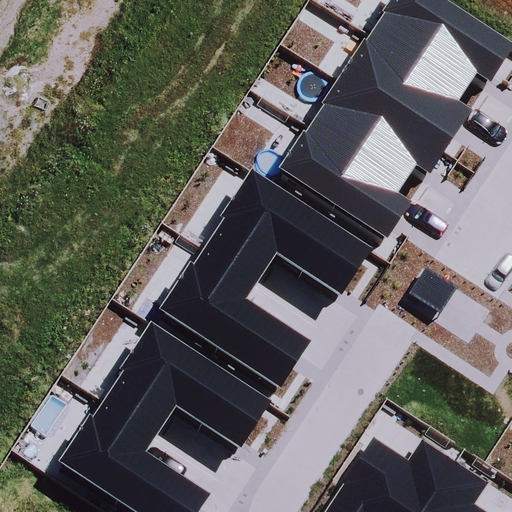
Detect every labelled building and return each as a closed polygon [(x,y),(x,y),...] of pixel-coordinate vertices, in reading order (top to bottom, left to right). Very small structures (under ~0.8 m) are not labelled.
[(332,314),(362,268),(245,191),(216,235),(219,237),(203,261),(252,293),(267,271),(332,314)] [(511,259),(498,278),(511,288),(511,259)] [(182,283),(153,327),(273,406),(302,363),(235,319),(252,293),(203,261),(186,286),(182,283)] [(231,466),(261,420),(144,343),(115,387),(118,389),(102,413),(151,445),(166,423),(231,466)] [(511,365),(486,346),(452,392),(511,436),(511,365)] [(81,435),(52,479),(101,511),(196,511),(134,471),(151,445),(102,413),(85,438),(81,435)] [(424,511),(451,472),(419,452),(405,473),(370,450),(341,494),(342,494),(330,511),(424,511)] [(471,511),(483,494),(451,472),(424,511),(471,511)]
